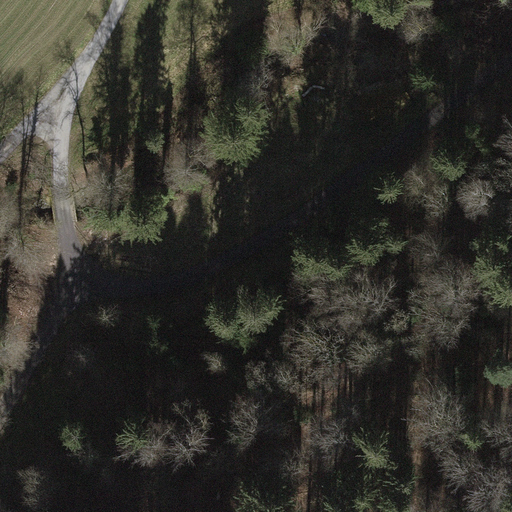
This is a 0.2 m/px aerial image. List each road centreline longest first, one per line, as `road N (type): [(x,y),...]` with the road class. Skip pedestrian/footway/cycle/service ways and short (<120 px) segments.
road 1 (track): [(511,62),(238,254),(177,281),(121,288),(86,278)]
road 2 (track): [(120,0),(69,89),(60,141),(68,226),(86,278)]
road 3 (track): [(86,278),(0,413)]
